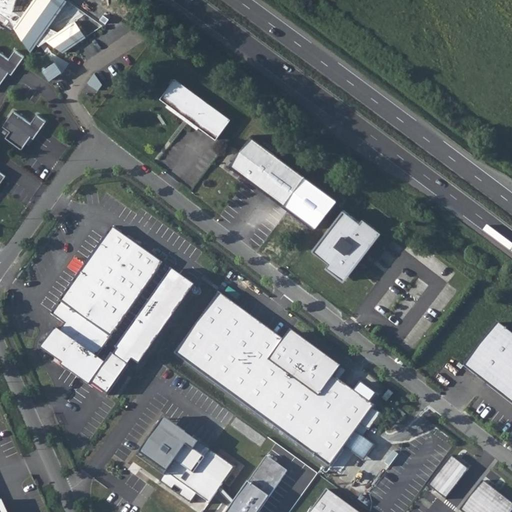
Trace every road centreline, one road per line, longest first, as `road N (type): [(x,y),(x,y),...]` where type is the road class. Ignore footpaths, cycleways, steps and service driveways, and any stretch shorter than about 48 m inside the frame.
road 1 (unclassified): [(511,462),(121,163),(74,168),(0,267)]
road 2 (trunk): [(187,0),(511,241)]
road 3 (trunk): [(511,204),(237,0)]
road 4 (unclassified): [(0,342),(74,511)]
